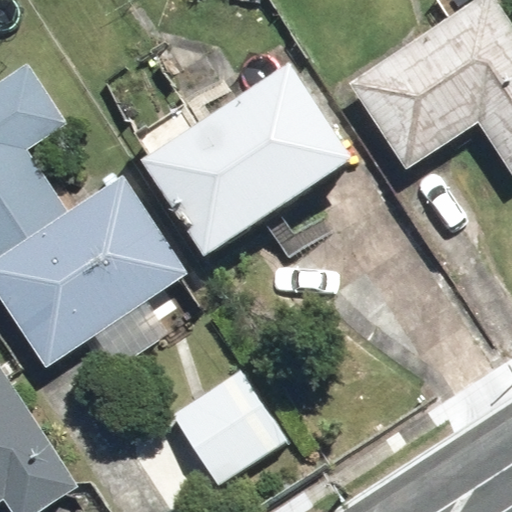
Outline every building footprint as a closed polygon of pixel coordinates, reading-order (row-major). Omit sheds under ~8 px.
[(511,1),(511,0),(497,0),(363,86),(419,173),(491,127),(511,159),(511,1)] [(0,280),(59,370),(201,278),(136,178),(82,213),(42,152),(82,126),(44,68),(0,96),(0,280)] [(376,163),(314,68),(162,166),(223,262),(376,163)] [(15,365),(0,375),(0,511),(16,502),(22,511),(63,511),(97,490),(15,365)] [(296,445),(251,377),(183,421),(228,489),(296,445)]
